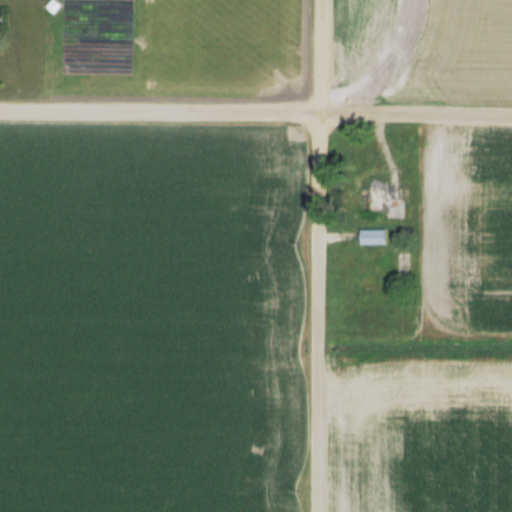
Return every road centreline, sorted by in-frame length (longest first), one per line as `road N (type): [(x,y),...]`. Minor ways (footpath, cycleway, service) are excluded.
road 1 (residential): [(511,116),(0,110)]
road 2 (residential): [(318,511),(320,0)]
